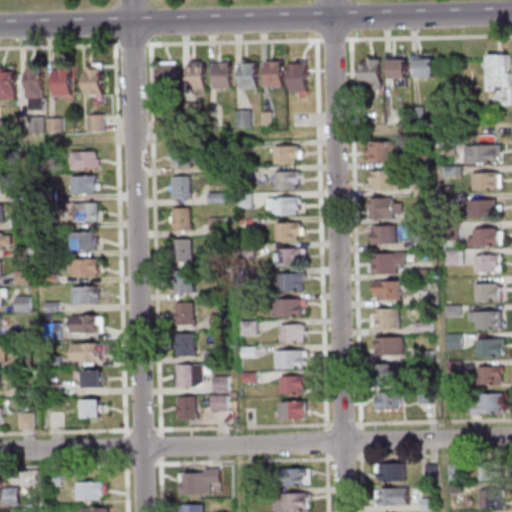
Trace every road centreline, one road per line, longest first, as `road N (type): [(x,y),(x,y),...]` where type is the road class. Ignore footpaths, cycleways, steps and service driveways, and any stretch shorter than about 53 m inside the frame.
road 1 (residential): [(511,437),(0,451)]
road 2 (secondary): [(0,26),(511,13)]
road 3 (residential): [(343,511),(331,39)]
road 4 (residential): [(142,511),(131,45)]
